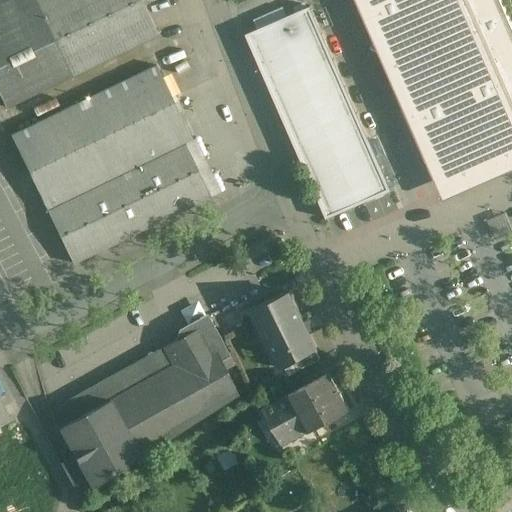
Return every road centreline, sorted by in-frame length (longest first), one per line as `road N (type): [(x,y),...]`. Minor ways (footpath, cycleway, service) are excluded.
road 1 (residential): [(286,194),(362,353),(463,511)]
road 2 (residential): [(0,300),(40,314),(93,296),(286,194)]
road 3 (residential): [(215,0),(286,194)]
